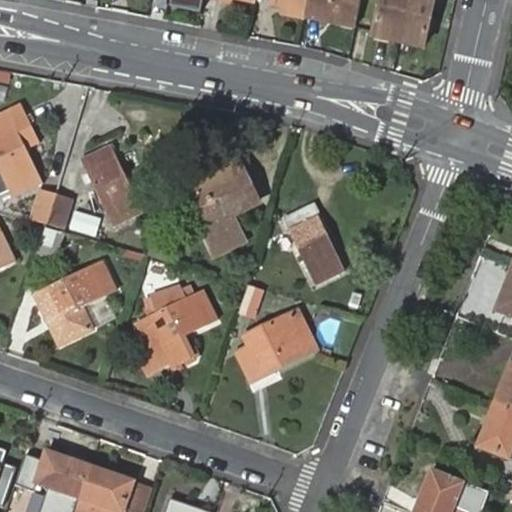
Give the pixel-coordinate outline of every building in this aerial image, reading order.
[(309,0),(271,0),(271,2),(283,4),(308,9),(309,0)] [(309,0),(308,9),(306,17),(356,27),(361,0),(309,0)] [(400,35),(408,0),(383,0),(375,37),(393,41),(394,33),(400,35)] [(434,0),(408,0),(400,35),(425,41),(432,11),(434,0)] [(442,0),(434,0),(432,11),(439,13),(442,0)] [(281,12),(306,17),(308,9),(283,4),(281,12)] [(425,41),(400,35),(399,42),(422,48),(425,41)] [(0,170),(1,170),(14,198),(43,183),(26,149),(39,142),(21,103),(0,112),(0,170)] [(112,146),(108,148),(114,161),(118,159),(112,146)] [(114,161),(108,148),(83,160),(115,226),(143,211),(118,159),(114,161)] [(184,168),(193,186),(226,170),(229,176),(237,173),(225,148),(184,168)] [(226,170),(193,186),(183,190),(188,201),(215,255),(245,241),(232,216),(253,206),(237,173),(229,176),(226,170)] [(48,225),(57,196),(40,191),(31,220),(48,225)] [(73,201),(57,196),(48,225),(65,230),(73,201)] [(77,205),(71,226),(85,231),(92,209),(77,205)] [(314,205),(309,207),(315,220),(319,217),(314,205)] [(315,220),(309,207),(285,219),(317,284),(345,271),(319,217),(315,220)] [(150,257),(165,261),(165,260),(174,231),(160,227),(150,257)] [(64,234),(47,228),(38,255),(55,261),(64,234)] [(0,269),(15,263),(1,234),(1,233),(0,229),(0,269)] [(174,231),(165,260),(172,262),(181,233),(174,231)] [(102,263),(57,285),(50,288),(37,295),(49,319),(61,345),(91,331),(81,310),(116,292),(102,263)] [(511,274),(497,312),(511,317),(511,274)] [(249,286),(240,311),(255,316),(264,290),(249,286)] [(186,301),(193,297),(188,287),(181,290),(186,301)] [(184,338),(217,321),(203,292),(193,297),(186,301),(181,290),(180,289),(151,300),(158,314),(153,316),(138,324),(150,349),(162,343),(164,347),(173,365),(192,355),(184,338)] [(146,302),(153,316),(158,314),(151,300),(146,302)] [(256,345),(248,349),(236,355),(250,384),(318,350),(299,311),(251,334),(256,345)] [(244,338),(248,349),(256,345),(251,334),(244,338)] [(150,349),(140,354),(150,376),(173,365),(164,347),(162,343),(150,349)] [(511,362),(496,404),(511,410),(511,362)] [(511,454),(511,410),(496,404),(478,447),(510,460),(511,454)] [(0,460),(7,462),(10,450),(0,447),(0,460)] [(80,499),(92,468),(48,453),(37,484),(80,499)] [(511,482),(511,454),(510,460),(503,478),(511,482)] [(135,483),(92,468),(80,499),(75,511),(94,511),(97,505),(118,511),(125,511),(126,510),(135,483)] [(424,496),(416,511),(466,511),(455,507),(464,484),(433,471),(424,496)] [(26,493),(30,481),(22,479),(19,490),(26,493)] [(141,511),(150,487),(135,483),(126,510),(130,511),(141,511)] [(469,511),(479,490),(464,484),(455,507),(466,511),(469,511)]
